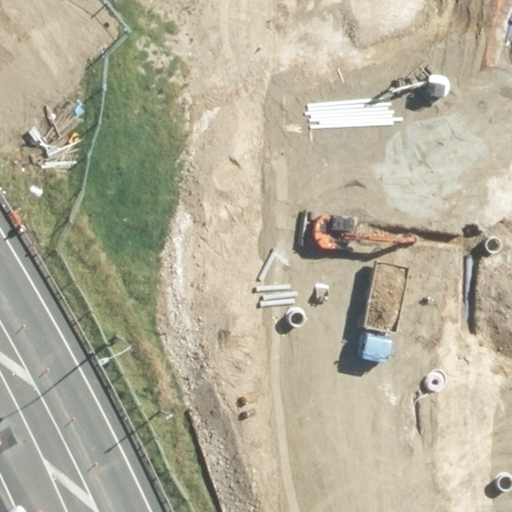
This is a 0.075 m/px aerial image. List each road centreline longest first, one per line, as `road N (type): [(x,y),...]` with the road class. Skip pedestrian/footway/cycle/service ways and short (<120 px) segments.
road 1 (tertiary): [(0,180),(130,435),(159,511)]
road 2 (tertiary): [(63,511),(0,396)]
